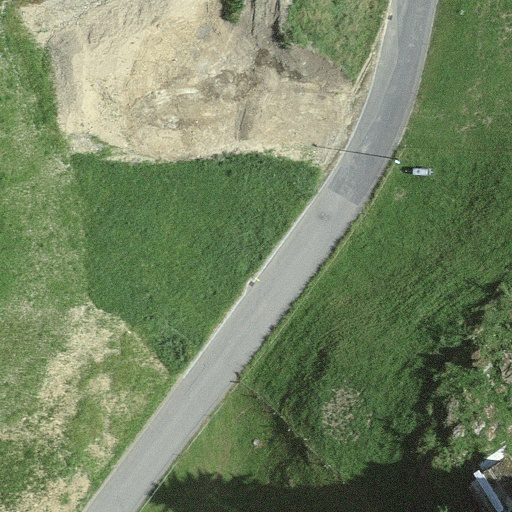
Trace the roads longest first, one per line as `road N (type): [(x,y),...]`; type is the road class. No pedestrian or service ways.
road 1 (unclassified): [(112,511),(343,199),(404,80),(420,0)]
road 2 (track): [(33,0),(36,50),(77,108),(182,208),(283,282)]
road 3 (track): [(199,0),(337,87),(373,147)]
